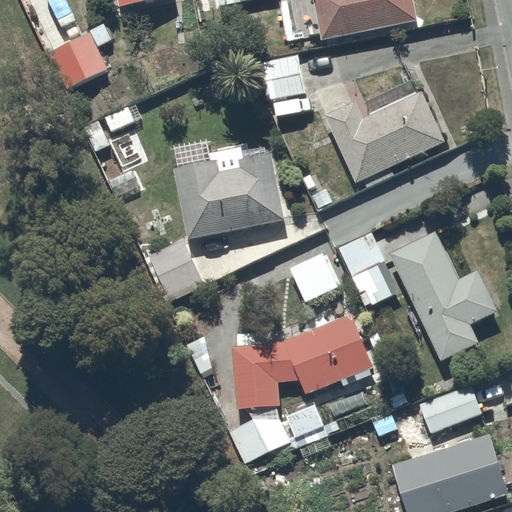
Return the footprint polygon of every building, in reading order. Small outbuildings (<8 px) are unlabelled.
[(120,0),(122,12),(177,2),(176,0),(120,0)] [(218,0),(221,10),(268,0),(218,0)] [(313,0),(322,45),(419,26),(413,0),(313,0)] [(69,92),(109,74),(99,51),(116,43),(109,27),(92,35),(93,37),(53,55),(69,92)] [(267,104),(305,98),(298,60),(261,66),(267,104)] [(357,107),(327,121),(357,188),(374,180),(377,187),(393,179),(390,172),(446,147),(423,96),(419,98),(413,83),(364,105),(371,120),(365,123),(357,107)] [(175,174),(190,244),(286,223),(272,158),(246,163),(243,150),(212,157),(214,165),(175,174)] [(373,309),(401,296),(372,236),(339,252),(367,310),(372,307),(373,309)] [(391,258),(443,366),(481,348),(472,330),(499,317),(479,275),(461,284),(437,236),(391,258)] [(172,304),(206,288),(184,243),(150,259),(172,304)] [(232,351),(238,414),(282,411),(280,386),(301,385),(307,399),(342,384),(345,391),(364,383),(362,377),(376,371),(353,317),(285,346),(232,351)] [(430,431),(432,437),(483,417),(471,388),(421,408),(426,420),(422,422),(426,433),(430,431)] [(316,408),(287,420),(299,446),(327,434),(316,408)] [(251,424),(234,431),(249,467),(293,449),(283,424),(251,424)] [(471,511),(511,499),(490,439),(393,471),(406,511),(471,511)] [(365,511),(362,501),(327,511),(365,511)]
